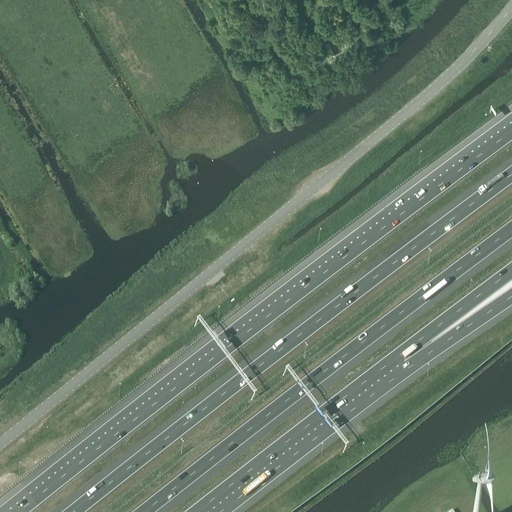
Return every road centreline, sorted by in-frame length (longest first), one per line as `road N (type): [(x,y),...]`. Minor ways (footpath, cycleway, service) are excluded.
road 1 (unclassified): [(511,5),(451,75),(0,445)]
road 2 (motorway): [(511,132),(20,511)]
road 3 (motorway): [(511,176),(73,511)]
road 4 (motorway): [(145,511),(511,231)]
road 5 (motorway): [(196,511),(399,355)]
road 6 (motorway): [(399,355),(511,270)]
road 7 (motorway): [(399,355),(511,294)]
road 8 (unknown): [(0,400),(26,394),(51,370),(60,309)]
